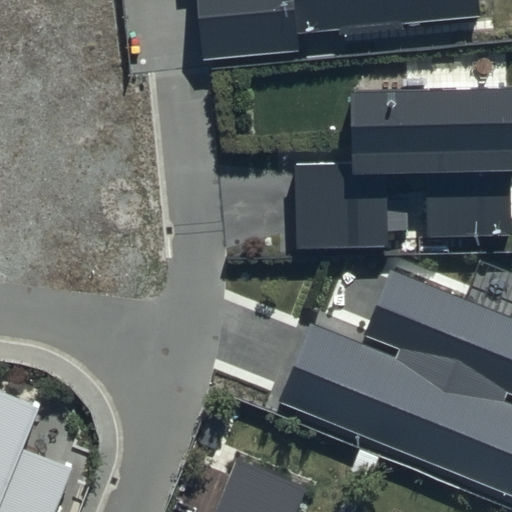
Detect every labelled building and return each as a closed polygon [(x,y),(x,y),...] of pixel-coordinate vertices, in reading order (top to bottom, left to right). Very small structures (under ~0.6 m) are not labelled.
[(196,0),(202,56),(495,24),(492,0),(196,0)] [(511,85),(353,91),(355,158),(289,161),(292,256),(393,252),(391,193),(430,191),(431,235),(511,232),(511,85)] [(307,325),(277,398),(511,494),(511,319),(394,271),(362,347),(307,325)] [(0,511),(54,511),(75,460),(30,442),(46,400),(0,381),(0,511)] [(296,511),(307,485),(236,457),(213,511),(296,511)]
